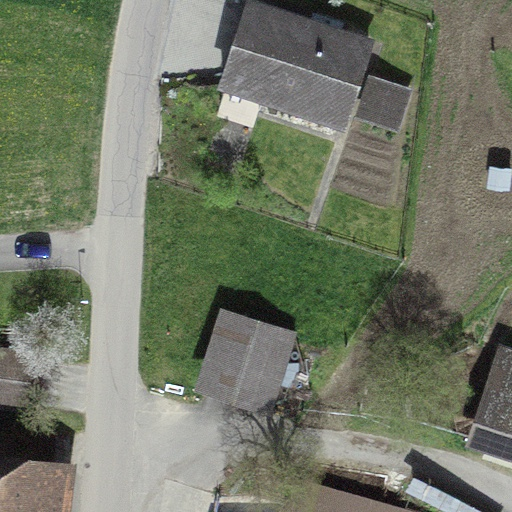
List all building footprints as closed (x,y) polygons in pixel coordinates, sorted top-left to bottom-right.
[(363,25),(283,0),(244,0),(220,76),(336,112),(341,97),(352,62),(363,25)] [(400,76),(352,62),(341,97),(389,112),(400,76)] [(298,339),(226,318),(205,391),(277,412),(298,339)] [(511,338),(494,333),(463,424),(511,440),(511,338)] [(0,413),(25,416),(31,360),(0,356),(0,413)] [(66,511),(72,468),(0,458),(0,511),(66,511)]
